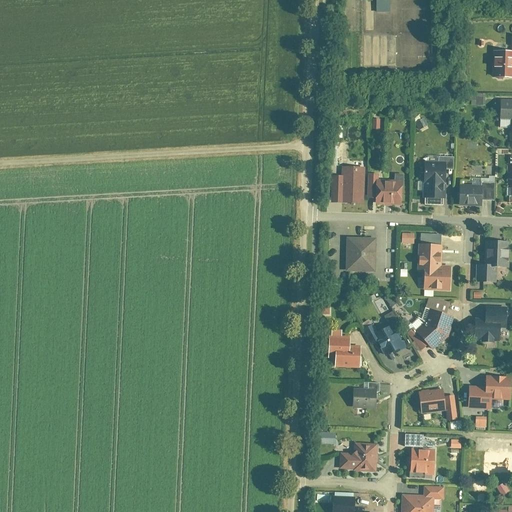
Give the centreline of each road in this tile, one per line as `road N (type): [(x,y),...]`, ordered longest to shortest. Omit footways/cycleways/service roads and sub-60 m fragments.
road 1 (unknown): [(0,171),(306,147)]
road 2 (residential): [(392,486),(395,394),(460,354),(467,223)]
road 3 (residential): [(303,219),(293,485)]
road 4 (residential): [(312,0),(303,219)]
road 5 (residential): [(303,219),(467,223)]
